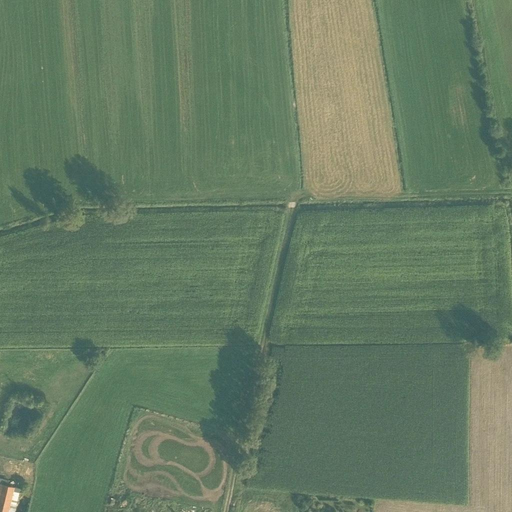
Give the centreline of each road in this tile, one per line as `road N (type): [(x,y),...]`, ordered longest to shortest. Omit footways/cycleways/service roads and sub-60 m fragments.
road 1 (track): [(124,201),(511,193)]
road 2 (track): [(294,197),(231,511)]
